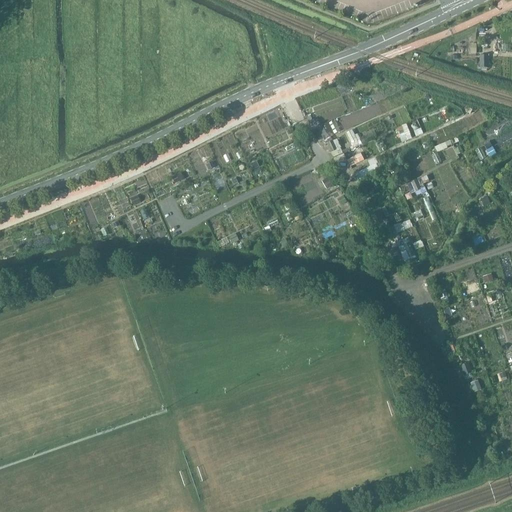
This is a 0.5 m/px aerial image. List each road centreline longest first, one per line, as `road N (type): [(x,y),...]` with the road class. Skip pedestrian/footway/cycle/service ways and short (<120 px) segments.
road 1 (secondary): [(0,205),(473,0)]
road 2 (track): [(282,81),(307,137),(356,195),(394,279),(435,334)]
road 3 (track): [(0,275),(58,261),(125,260),(182,267),(193,293)]
road 4 (track): [(323,158),(187,224),(177,223),(170,208)]
